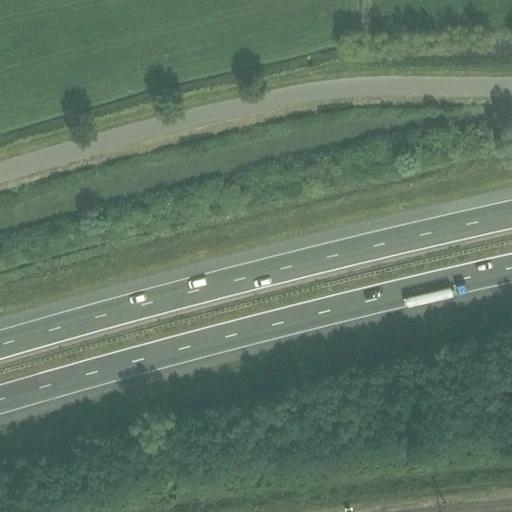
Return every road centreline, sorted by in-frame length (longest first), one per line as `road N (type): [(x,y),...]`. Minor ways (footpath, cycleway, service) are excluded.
road 1 (motorway): [(0,406),(511,272)]
road 2 (motorway): [(511,212),(0,346)]
road 3 (unclassified): [(0,173),(319,90),(511,85)]
